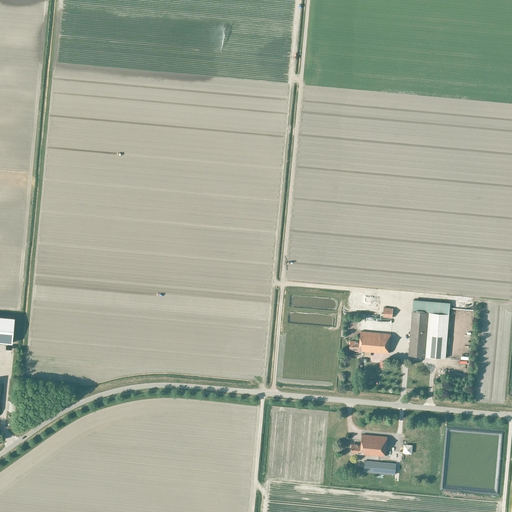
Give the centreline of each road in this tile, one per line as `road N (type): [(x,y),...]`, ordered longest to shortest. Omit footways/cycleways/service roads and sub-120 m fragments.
road 1 (unclassified): [(0,455),(78,403),(140,386),(511,415)]
road 2 (track): [(251,511),(262,391)]
